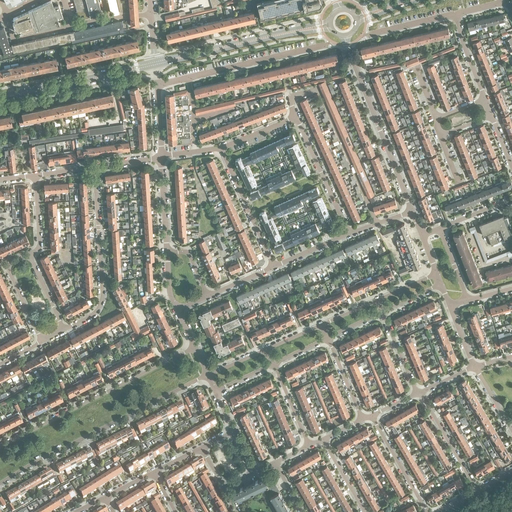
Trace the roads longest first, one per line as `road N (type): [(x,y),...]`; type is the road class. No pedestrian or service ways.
road 1 (residential): [(435,273),(207,374)]
road 2 (residential): [(0,483),(207,374)]
road 3 (residential): [(194,346),(0,444)]
road 4 (residential): [(377,223),(318,89),(291,98),(295,117)]
road 5 (residential): [(411,211),(344,35)]
road 6 (residential): [(63,329),(96,311),(102,294),(94,167)]
road 7 (primary): [(154,63),(330,25)]
road 8 (residential): [(155,83),(322,44)]
road 9 (primary): [(0,98),(154,63)]
road 10 (residential): [(274,266),(221,148)]
road 11 (residential): [(349,233),(295,117)]
